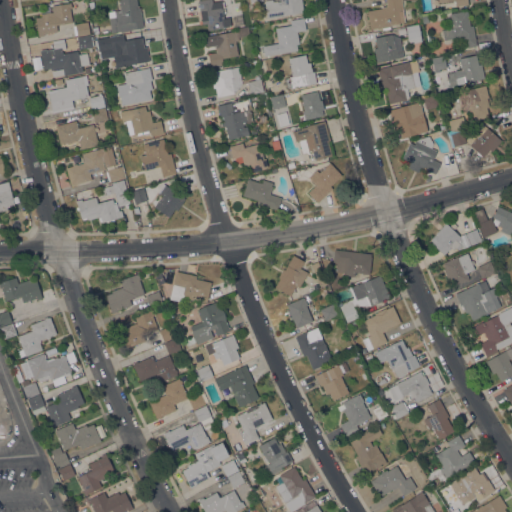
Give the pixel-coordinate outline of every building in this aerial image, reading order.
[(135,0),(137,8),(140,8),(143,28),(120,32),(120,31),(111,33),(108,12),(120,10),(118,0),(135,0)] [(211,0),(212,2),(221,0),(221,2),(223,1),(224,8),(225,14),(223,14),(223,18),(229,17),(231,26),(207,30),(206,24),(201,24),(197,0),(211,0)] [(301,0),(303,12),(284,15),(284,16),(267,18),(264,0),(272,0),(272,1),(277,1),(277,4),(281,4),(280,0),(301,0)] [(386,6),(385,0),(400,0),(404,22),(399,23),(400,24),(389,25),(389,29),(382,30),(381,28),(377,29),(376,28),(369,29),(366,11),(381,8),(382,7),(386,6)] [(52,12),(51,5),(70,2),(71,8),(70,8),(72,22),(56,25),(57,32),(43,34),(43,36),(38,37),(37,33),(36,34),(36,28),(37,28),(36,25),(34,25),(34,21),(35,20),(35,18),(41,17),(40,14),(52,12)] [(476,46),(456,50),(454,38),(443,40),(442,30),(452,28),(450,13),(467,10),(470,26),(473,25),(476,46)] [(264,56),(262,46),(278,43),(275,28),(291,25),(290,20),(303,18),(306,30),(296,32),(299,44),(295,45),(296,50),(264,56)] [(87,22),(89,34),(77,36),(74,24),(87,22)] [(405,28),(418,25),(421,40),(420,40),(420,42),(413,43),(413,41),(408,42),(405,28)] [(210,67),(208,54),(216,52),(214,40),(217,40),(216,35),(235,31),(235,29),(247,27),(249,35),(237,37),(238,41),(235,41),(238,55),(222,59),(223,64),(210,67)] [(109,38),(108,36),(123,34),(123,36),(124,40),(141,37),(143,47),(146,47),(149,61),(134,64),(134,66),(131,66),(130,64),(130,66),(115,68),(113,57),(101,59),(99,51),(98,46),(95,46),(94,41),(109,38)] [(399,37),(403,57),(376,62),(373,48),(376,48),(374,37),(391,34),(392,35),(399,37)] [(79,49),(77,38),(91,36),(93,46),(92,46),(92,47),(79,49)] [(53,43),(64,41),(65,48),(61,49),(62,53),(77,51),(78,55),(85,53),(87,64),(81,65),(82,72),(63,75),(63,74),(53,76),(52,70),(51,70),(50,68),(43,69),(39,50),(46,49),(46,50),(54,49),(53,43)] [(288,57),(305,54),(307,63),(310,62),(312,72),(313,71),(316,83),(286,89),(283,78),(291,76),(288,57)] [(475,54),(478,65),(481,64),(484,78),(450,86),(447,72),(462,69),(459,58),(475,54)] [(433,70),(431,59),(444,56),(446,67),(433,70)] [(385,88),(382,89),(377,69),(409,61),(409,62),(416,60),(419,73),(417,74),(420,85),(407,88),(409,98),(405,98),(406,100),(389,104),(385,88)] [(121,105),(119,96),(118,96),(116,85),(126,83),(123,73),(149,67),(151,80),(149,80),(151,89),(149,90),(151,99),(121,105)] [(216,97),(214,87),(213,87),(211,78),(213,78),(211,72),(228,68),(228,69),(238,67),(242,84),(234,93),(216,97)] [(66,108),(66,109),(62,110),(62,108),(58,109),(58,110),(52,112),(48,93),(53,92),(53,91),(55,91),(54,89),(66,87),(64,79),(83,76),(84,81),(87,97),(71,100),(73,106),(66,108)] [(260,79),(263,91),(249,94),(249,93),(248,93),(246,84),(247,84),(247,82),(260,79)] [(471,121),(469,110),(463,112),(458,92),(485,85),(488,97),(486,98),(489,107),(486,108),(488,116),(471,121)] [(319,100),(321,100),(323,110),(322,110),(323,115),(306,119),(304,119),(302,111),(304,110),(300,94),(317,90),(319,100)] [(92,111),(88,97),(104,94),(106,106),(104,107),(105,108),(92,111)] [(423,98),(436,94),(439,105),(426,109),(423,98)] [(272,109),(270,98),(283,95),(285,106),(272,109)] [(217,106),(246,98),(253,122),(242,125),(243,127),(246,126),(249,135),(244,136),(244,135),(228,139),(225,127),(223,127),(217,106)] [(427,131),(401,138),(399,131),(394,132),(392,121),(391,122),(388,110),(419,102),(427,131)] [(125,121),(124,120),(123,120),(122,116),(123,115),(123,114),(124,114),(123,111),(126,110),(145,106),(146,111),(149,110),(152,122),(160,120),(163,133),(151,136),(150,132),(148,132),(148,133),(143,134),(142,132),(141,132),(142,134),(137,135),(137,133),(129,135),(125,121)] [(107,119),(94,122),(92,111),(105,108),(107,119)] [(451,132),(448,120),(462,116),(465,126),(460,128),(461,130),(451,132)] [(330,140),(327,141),(331,155),(314,160),(312,151),(302,153),(298,140),(295,141),(292,132),(300,130),(300,128),(306,127),(306,126),(324,121),(330,140)] [(80,149),(78,142),(77,143),(77,140),(70,142),(71,143),(66,144),(66,143),(59,144),(55,127),(57,126),(57,125),(60,125),(76,122),(77,128),(93,124),(96,140),(98,140),(98,142),(97,143),(98,145),(80,149)] [(477,137),(471,132),(476,126),(479,127),(482,124),(499,138),(483,157),(480,155),(479,156),(476,154),(477,152),(469,145),(477,137)] [(461,130),(461,131),(463,130),(465,135),(463,135),(465,143),(451,147),(447,133),(451,132),(461,130)] [(144,170),(140,156),(145,154),(142,144),(163,139),(167,154),(170,153),(176,173),(162,177),(159,166),(144,170)] [(420,167),(418,172),(408,167),(410,162),(402,158),(409,142),(413,144),(415,141),(436,151),(432,159),(440,163),(435,174),(420,167)] [(246,174),(243,162),(235,164),(234,158),(232,158),(229,146),(242,143),(243,147),(259,143),(263,159),(265,158),(267,167),(266,167),(266,168),(246,174)] [(93,150),(93,148),(97,147),(97,148),(97,149),(110,145),(116,164),(105,167),(102,156),(101,156),(105,169),(89,174),(91,180),(70,185),(65,168),(72,166),(72,165),(76,164),(76,165),(83,163),(82,161),(83,161),(81,154),(93,150)] [(288,169),(287,163),(293,161),(295,167),(288,169)] [(317,203),(307,193),(315,185),(310,180),(311,180),(308,177),(316,170),(318,173),(329,162),(341,175),(330,186),(332,189),(317,203)] [(106,170),(121,166),(125,178),(109,182),(106,170)] [(256,203),(257,200),(242,196),(247,179),(261,183),(262,180),(272,183),(271,186),(272,187),(269,194),(281,198),(277,210),(256,203)] [(118,206),(114,193),(101,197),(98,189),(112,185),(112,183),(123,180),(130,203),(118,206)] [(0,189),(3,189),(2,185),(8,184),(9,187),(14,205),(7,207),(8,209),(0,211),(0,189)] [(185,199),(177,210),(174,209),(168,217),(154,207),(162,195),(159,193),(165,185),(185,199)] [(131,192),(143,188),(146,200),(135,204),(131,192)] [(81,201),(95,197),(97,203),(112,199),(113,204),(116,203),(118,211),(121,210),(123,216),(113,219),(114,221),(111,221),(110,220),(108,220),(108,222),(104,223),(104,222),(101,222),(100,222),(98,218),(100,217),(100,216),(87,220),(87,217),(86,217),(86,219),(82,220),(82,219),(81,219),(78,210),(77,210),(75,204),(76,204),(76,201),(81,199),(81,201)] [(497,206),(511,212),(511,231),(509,234),(500,230),(501,227),(497,225),(499,221),(492,218),(497,206)] [(496,231),(483,237),(472,213),(482,208),(487,219),(490,218),(496,231)] [(458,250),(455,247),(453,249),(450,247),(443,255),(430,243),(432,242),(430,240),(435,234),(437,236),(438,235),(435,233),(445,223),(459,236),(476,228),(481,240),(462,248),(461,246),(458,250)] [(371,254),(371,256),(369,274),(354,273),(354,276),(342,275),(343,273),(334,272),(335,262),(332,261),(334,249),(371,254)] [(452,286),(449,277),(447,278),(443,268),(445,268),(442,262),(457,256),(467,252),(474,269),(471,271),(471,272),(468,273),(468,272),(466,273),(469,279),(452,286)] [(279,278),(278,277),(282,269),(284,270),(293,255),(303,261),(300,268),(307,272),(298,288),(295,286),(289,296),(274,287),(279,278)] [(318,261),(322,273),(325,282),(319,285),(311,264),(318,261)] [(481,277),(477,269),(477,266),(487,262),(490,262),(494,271),(494,273),(482,278),(481,277)] [(211,282),(207,299),(193,296),(192,300),(183,298),(182,302),(169,299),(173,284),(176,271),(196,276),(196,278),(211,282)] [(155,274),(161,272),(165,282),(159,284),(155,274)] [(144,294),(129,299),(131,305),(116,310),(117,311),(112,313),(105,295),(111,293),(111,291),(122,287),(120,280),(138,273),(140,279),(139,280),(144,294)] [(353,306),(358,317),(346,322),(338,305),(349,300),(353,298),(348,288),(362,281),(363,282),(379,275),(389,297),(369,306),(353,306)] [(1,287),(0,287),(0,282),(15,277),(17,283),(29,279),(30,282),(36,280),(42,298),(37,299),(36,298),(23,302),(21,296),(5,301),(1,288),(1,287)] [(495,295),(500,306),(472,320),(468,312),(465,313),(461,304),(460,305),(455,294),(484,280),(489,289),(493,287),(497,294),(495,295)] [(158,291),(162,303),(149,307),(145,296),(158,291)] [(312,321),(296,328),(292,318),(290,319),(287,310),(288,310),(286,304),(302,298),(304,298),(307,305),(306,305),(312,321)] [(196,344),(191,332),(192,331),(190,326),(202,321),(197,310),(217,301),(228,328),(229,327),(230,330),(217,336),(214,328),(210,330),(213,337),(196,344)] [(320,309),(332,304),(337,315),(324,321),(320,309)] [(374,315),(373,313),(385,308),(385,309),(392,306),(400,323),(387,329),(387,330),(382,332),(386,342),(366,351),(361,340),(367,337),(367,336),(369,335),(363,321),(365,320),(365,319),(374,315)] [(499,313),(511,306),(511,308),(511,319),(509,321),(511,327),(511,341),(502,346),(485,355),(479,343),(487,339),(483,332),(476,336),(471,327),(482,321),(483,322),(498,314),(499,313)] [(152,310),(154,315),(152,316),(157,329),(144,334),(146,340),(127,347),(121,332),(126,330),(125,327),(136,323),(134,317),(152,310)] [(0,327),(0,313),(7,311),(12,323),(12,324),(0,327)] [(25,356),(24,355),(20,357),(17,351),(22,349),(17,336),(32,330),(29,324),(44,319),(44,318),(47,317),(47,318),(50,317),(56,334),(49,336),(50,337),(46,339),(46,338),(39,340),(40,342),(39,342),(42,350),(25,356)] [(16,334),(3,339),(0,330),(0,327),(12,324),(16,334)] [(164,343),(163,342),(164,342),(159,330),(171,325),(176,338),(164,343)] [(306,355),(303,356),(295,337),(317,327),(332,361),(312,370),(306,355)] [(233,334),(238,347),(235,348),(239,358),(223,365),(219,357),(214,359),(212,353),(208,355),(204,345),(212,342),(212,343),(233,334)] [(180,349),(168,354),(164,343),(176,338),(180,349)] [(392,367),(391,368),(386,359),(380,362),(375,352),(401,339),(405,348),(408,347),(412,355),(413,354),(419,366),(406,372),(407,374),(397,378),(392,367)] [(508,350),(511,348),(511,349),(511,356),(508,359),(511,367),(511,374),(500,381),(495,372),(492,374),(485,361),(505,350),(508,350)] [(70,374),(64,376),(66,381),(55,386),(52,379),(50,380),(39,381),(38,378),(34,380),(26,360),(43,353),(45,360),(46,360),(47,362),(54,359),(53,358),(57,357),(58,358),(64,355),(70,372),(70,374)] [(160,382),(157,373),(139,381),(132,365),(134,364),(134,363),(137,361),(137,362),(152,356),(154,361),(168,355),(175,370),(176,370),(177,372),(176,373),(177,374),(160,382)] [(320,386),(315,375),(338,364),(338,365),(343,362),(343,363),(344,362),(348,370),(342,373),(342,375),(340,376),(348,393),(344,395),(344,396),(342,397),(341,396),(338,397),(339,398),(336,399),(336,398),(332,400),(328,393),(326,394),(321,385),(320,386)] [(198,382),(193,371),(195,370),(207,364),(212,376),(198,382)] [(238,407),(232,394),(233,394),(229,386),(219,391),(214,379),(245,364),(254,383),(251,384),(258,398),(238,407)] [(420,371),(422,376),(424,375),(429,384),(427,385),(432,393),(416,402),(414,397),(411,399),(408,393),(403,396),(396,383),(420,371)] [(173,404),(175,410),(161,416),(161,417),(158,419),(158,418),(156,418),(149,402),(165,395),(164,393),(165,392),(162,386),(179,378),(180,380),(181,380),(182,383),(181,383),(187,398),(173,404)] [(26,398),(22,387),(34,381),(39,393),(26,398)] [(511,406),(502,390),(511,384),(511,406)] [(52,427),(50,422),(51,421),(45,407),(59,401),(57,395),(70,389),(70,388),(76,385),(84,403),(77,406),(78,407),(67,412),(70,419),(52,427)] [(193,410),(188,399),(200,393),(205,404),(193,410)] [(355,424),(358,429),(345,436),(340,425),(348,420),(342,409),(339,411),(337,407),(343,404),(342,402),(358,394),(358,395),(360,394),(363,401),(362,402),(370,417),(355,424)] [(27,400),(40,395),(44,405),(43,405),(45,410),(33,415),(27,400)] [(455,430),(438,439),(431,427),(428,429),(423,420),(432,415),(426,405),(438,398),(455,430)] [(390,407),(402,401),(408,412),(396,419),(390,407)] [(245,411),(245,410),(257,404),(257,405),(264,402),(272,419),(257,426),(258,426),(254,429),(258,438),(244,444),(239,433),(243,431),(236,416),(245,411)] [(212,413),(210,414),(211,416),(210,416),(214,424),(203,430),(206,436),(207,436),(210,441),(193,450),(189,443),(178,448),(178,447),(171,450),(162,433),(168,430),(169,431),(182,424),(185,430),(199,423),(193,412),(207,405),(212,413)] [(64,450),(57,436),(56,436),(54,431),(72,423),(75,430),(85,425),(86,427),(93,424),(101,441),(95,444),(95,443),(81,449),(78,443),(64,450)] [(376,468),(365,474),(355,457),(357,455),(349,442),(364,434),(363,433),(377,425),(381,434),(378,436),(378,437),(376,439),(376,438),(369,441),(372,446),(375,444),(379,452),(380,452),(386,462),(376,468)] [(448,477),(448,476),(445,478),(432,456),(448,446),(446,442),(458,434),(464,445),(456,450),(460,456),(468,451),(474,461),(448,477)] [(287,451),(292,461),(281,467),(282,469),(272,474),(272,473),(264,477),(260,469),(267,465),(270,463),(269,461),(267,462),(266,461),(263,463),(261,459),(264,457),(258,445),(276,435),(285,452),(287,451)] [(206,472),(209,477),(195,484),(196,485),(190,488),(181,471),(187,467),(187,466),(197,460),(194,454),(210,445),(211,447),(217,444),(225,459),(218,462),(220,464),(206,472)] [(57,468),(52,457),(53,457),(50,451),(59,446),(62,453),(64,451),(69,463),(57,468)] [(248,457),(245,452),(251,449),(253,454),(248,457)] [(91,470),(88,464),(101,457),(100,456),(105,453),(115,473),(98,482),(101,487),(84,495),(81,490),(83,489),(77,477),(91,470)] [(226,476),(220,465),(232,459),(238,470),(226,476)] [(63,480),(58,470),(69,464),(74,475),(63,480)] [(380,497),(370,481),(376,477),(375,476),(386,469),(387,471),(396,465),(404,479),(409,476),(416,488),(403,496),(397,486),(393,489),(391,490),(380,497)] [(302,480),(304,478),(315,496),(304,503),(304,504),(290,511),(275,486),(282,482),(278,475),(294,466),(302,480)] [(449,483),(459,476),(474,466),(479,474),(481,473),(486,480),(487,479),(488,481),(489,480),(494,488),(493,489),(494,490),(478,501),(473,493),(472,494),(474,497),(462,504),(449,483)] [(227,478),(239,471),(244,482),(232,488),(227,478)] [(244,506),(233,511),(226,511),(225,510),(221,511),(203,511),(197,500),(202,497),(203,499),(216,492),(219,498),(233,490),(240,502),(241,501),(244,506)] [(415,496),(415,495),(421,491),(434,511),(392,511),(391,509),(401,503),(401,504),(415,496)] [(88,497),(89,499),(104,492),(106,497),(118,492),(119,494),(124,492),(132,509),(127,511),(126,510),(121,511),(112,511),(112,510),(107,511),(93,511),(90,504),(89,505),(86,500),(84,501),(83,500),(82,499),(88,496),(88,497)] [(469,511),(481,505),(482,505),(499,495),(506,507),(504,508),(506,511),(469,511)] [(297,511),(321,511),(316,502),(297,511)]
